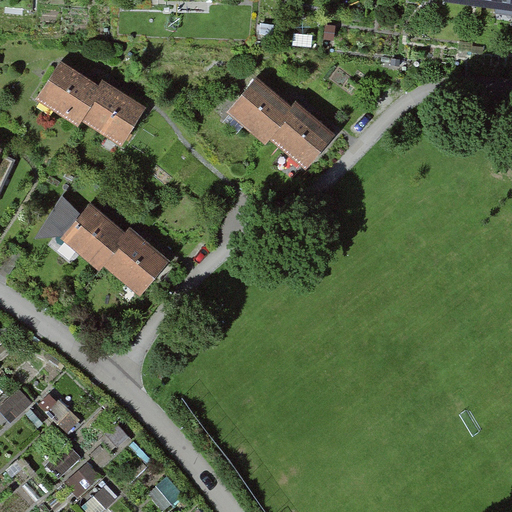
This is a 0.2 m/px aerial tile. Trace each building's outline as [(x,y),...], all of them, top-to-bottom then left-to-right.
[(511,0),(461,0),(461,8),(511,13),(511,0)] [(96,80),(58,58),(34,98),(78,124),(81,118),(122,142),(145,103),(99,76),(96,80)] [(297,108),(255,77),(227,113),(267,143),(270,139),(309,169),(337,133),(299,104),(297,108)] [(88,199),(58,233),(98,267),(101,263),(137,293),(167,258),(125,222),(121,227),(88,199)] [(64,476),(82,455),(75,448),(56,469),(64,476)] [(92,464),(71,476),(79,490),(100,478),(92,464)] [(86,501),(92,511),(99,511),(118,501),(109,486),(86,501)]
